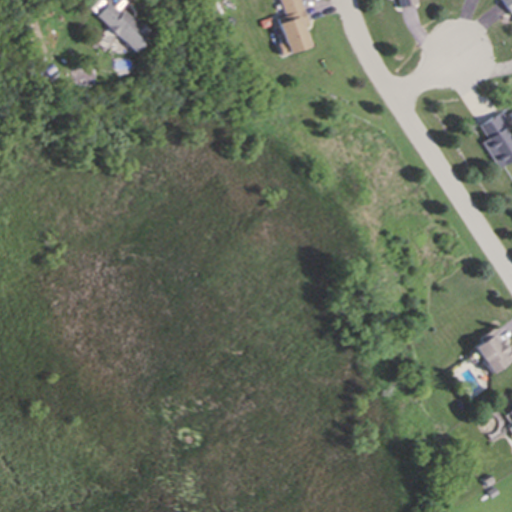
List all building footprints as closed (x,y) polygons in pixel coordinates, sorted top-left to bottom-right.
[(295,0),(303,23),(300,24),(306,43),(283,51),(270,14),(279,11),(275,0),(295,0)] [(511,0),(511,11),(509,14),(497,0),(511,0)] [(130,50),(91,14),(103,1),(115,12),(119,8),(130,19),(133,16),(146,29),(140,34),(143,37),(130,50)] [(47,74),(39,79),(35,73),(43,68),(47,74)] [(477,141),(482,138),(473,125),(496,110),(504,123),(499,126),(511,146),(511,155),(494,167),(477,141)] [(510,355),(485,370),(466,341),(489,326),(497,340),(499,339),(510,355)] [(489,481),(481,486),(476,477),(484,472),(489,481)]
